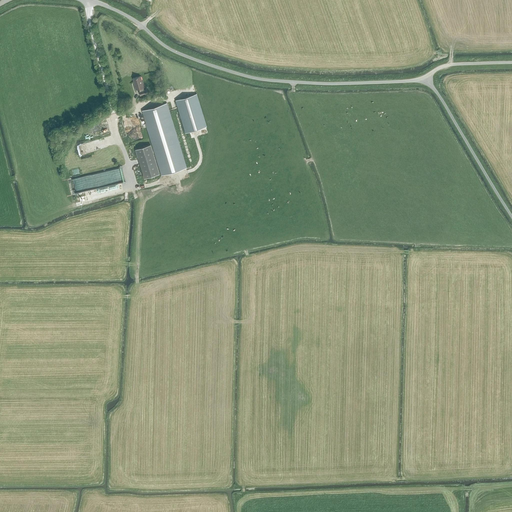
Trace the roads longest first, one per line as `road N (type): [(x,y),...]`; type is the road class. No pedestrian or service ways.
road 1 (unclassified): [(80,0),(118,11),(175,52),(247,76),(314,83),(426,78)]
road 2 (track): [(115,116),(135,187),(195,168),(201,156),(194,133)]
road 3 (unclassified): [(511,217),(426,78)]
